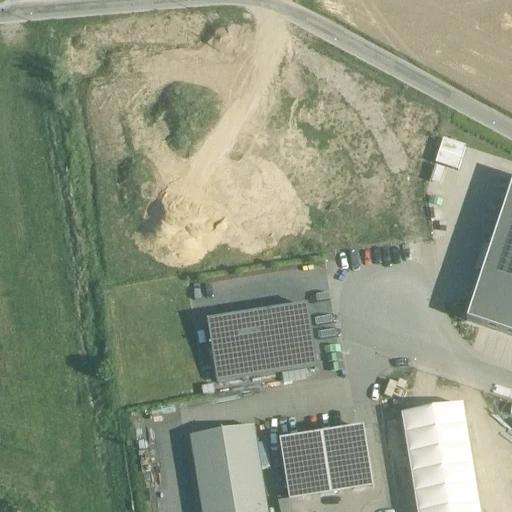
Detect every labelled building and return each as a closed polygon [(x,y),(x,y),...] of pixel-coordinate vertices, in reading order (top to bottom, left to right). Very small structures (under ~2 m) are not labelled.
[(443,140),(435,163),(459,171),(466,147),(443,140)] [(511,186),(466,323),(511,338),(511,186)] [(218,386),(313,370),(314,370),(317,370),(317,369),(307,310),(208,326),(218,386)] [(479,511),(462,408),(401,418),(415,511),(479,511)] [(201,511),(266,511),(253,430),(190,441),(201,511)] [(280,446),(281,454),(289,502),(373,489),(363,432),(280,446)] [(269,468),(265,446),(257,448),(261,469),(269,468)]
